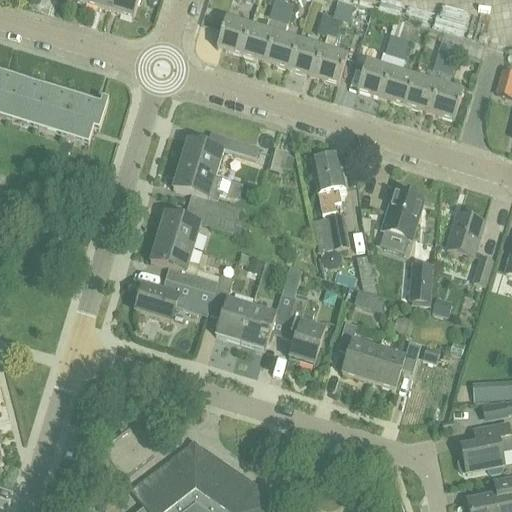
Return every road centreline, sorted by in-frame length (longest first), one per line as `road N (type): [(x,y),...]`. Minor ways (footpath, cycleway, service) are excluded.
road 1 (residential): [(438,511),(428,462),(73,352)]
road 2 (residential): [(511,177),(161,69)]
road 3 (residential): [(73,352),(161,69)]
road 4 (residential): [(161,69),(0,19)]
road 5 (residential): [(25,511),(69,366)]
